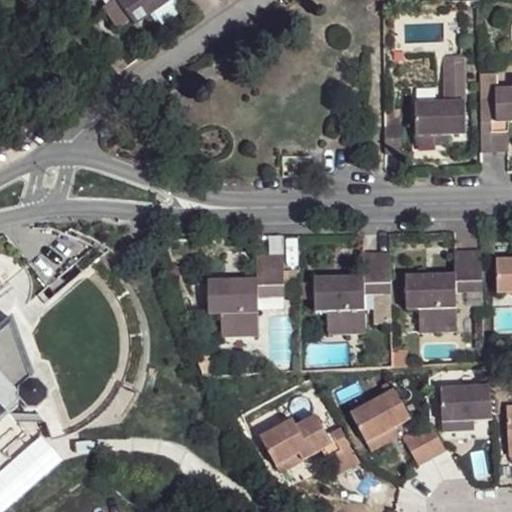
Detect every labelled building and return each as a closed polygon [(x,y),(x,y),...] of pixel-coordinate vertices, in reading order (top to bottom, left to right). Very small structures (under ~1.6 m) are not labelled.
[(174,0),(122,0),(103,13),(117,34),(131,26),(135,31),(151,21),(177,3),(174,0)] [(155,29),(181,11),(177,3),(151,21),(155,29)] [(119,56),(113,60),(121,74),(127,70),(119,56)] [(417,102),(418,135),(449,134),(469,134),(467,61),(445,62),(445,102),(435,102),(417,102)] [(481,76),(482,100),(498,100),(497,91),(497,75),(481,76)] [(417,91),(417,102),(435,102),(435,91),(417,91)] [(482,123),(484,151),(511,151),(510,123),(511,123),(511,91),(497,91),(498,100),(482,100),(482,112),(482,123)] [(386,112),(386,124),(402,123),(402,111),(386,112)] [(386,124),(386,155),(404,154),(402,123),(386,124)] [(418,143),(449,143),(449,134),(418,135),(418,143)] [(144,365),(145,353),(146,339),(146,326),(143,312),(139,299),(134,288),(126,274),(117,263),(107,254),(95,245),(83,239),(70,234),(57,230),(43,228),(29,228),(15,230),(1,233),(0,233),(0,292),(9,317),(31,378),(26,383),(34,382),(44,392),(43,400),(33,409),(39,416),(45,423),(58,419),(69,414),(80,406),(89,396),(96,386),(102,374),(119,382),(136,390),(144,365)] [(465,280),(466,290),(483,289),(481,249),(453,251),(454,274),(433,275),(423,275),(404,276),(406,308),(418,308),(419,331),(457,330),(455,291),(455,281),(465,280)] [(332,279),(313,280),(314,312),(327,312),(327,335),(365,334),(364,293),(363,285),(374,284),(374,293),(376,293),(392,292),(391,253),(362,254),(363,278),(341,279),(332,279)] [(224,339),(262,336),(260,308),(259,298),(259,288),(269,287),(270,297),(286,297),(286,291),(301,291),(300,270),(285,271),(284,256),(257,257),(258,282),(236,283),(227,284),(209,284),(210,316),(223,315),(224,339)] [(511,259),(496,261),(497,292),(511,291),(511,259)] [(465,280),(455,281),(455,291),(466,290),(465,280)] [(374,284),(363,285),(364,293),(374,293),(374,284)] [(269,287),(259,288),(259,298),(270,297),(269,287)] [(483,289),(466,290),(466,305),(483,304),(483,289)] [(392,292),(376,293),(377,323),(394,322),(392,292)] [(259,298),(260,308),(287,306),(286,297),(270,297),(259,298)] [(0,419),(7,413),(18,404),(24,411),(31,410),(33,409),(43,400),(44,392),(34,382),(26,383),(31,378),(9,317),(0,324),(0,419)] [(208,350),(195,353),(203,377),(222,376),(208,350)] [(409,357),(395,357),(395,367),(410,367),(409,357)] [(114,395),(119,382),(102,374),(96,386),(89,396),(80,406),(69,414),(58,419),(45,423),(58,437),(71,433),(84,426),(98,415),(106,407),(114,395)] [(492,386),(492,376),(481,377),(481,387),(492,386)] [(395,390),(391,381),(380,387),(385,395),(395,390)] [(443,422),(474,420),(493,419),(492,386),(481,387),(441,389),(443,422)] [(412,419),(395,390),(385,395),(350,414),(366,443),(392,429),(412,419)] [(7,413),(0,419),(0,468),(3,466),(9,460),(2,451),(24,431),(10,416),(7,413)] [(322,451),(334,474),(359,461),(347,436),(330,444),(326,436),(315,417),(296,427),(292,420),(259,438),(276,467),(308,450),(312,456),(322,451)] [(474,420),(443,422),(442,430),(475,430),(474,420)] [(419,431),(432,457),(446,451),(431,425),(419,431)] [(347,436),(341,426),(326,436),(330,444),(347,436)] [(370,451),(397,437),(392,429),(366,443),(370,451)] [(403,440),(418,467),(432,457),(419,431),(403,440)] [(276,467),(280,474),(312,456),(308,450),(276,467)]
